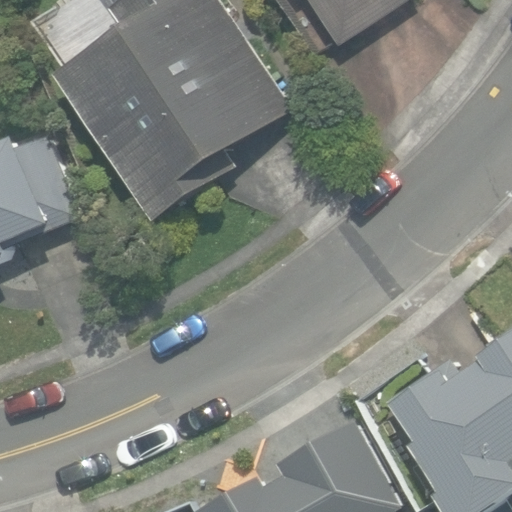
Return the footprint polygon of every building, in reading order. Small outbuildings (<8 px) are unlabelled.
[(67,71),(166,220),(247,166),(238,152),(303,109),(230,0),(119,0),(122,5),(119,7),(133,28),(67,71)] [(320,0),(351,45),(417,0),(320,0)] [(0,270),(27,259),(21,246),(91,216),(56,134),(34,146),(29,136),(0,148),(0,270)] [(451,495),(461,511),(500,511),(511,504),(511,333),(497,343),(505,355),(470,377),(458,358),(398,395),(458,490),(451,495)] [(396,511),(411,504),(361,417),(286,460),(294,474),(273,486),(268,478),(207,511),(396,511)]
